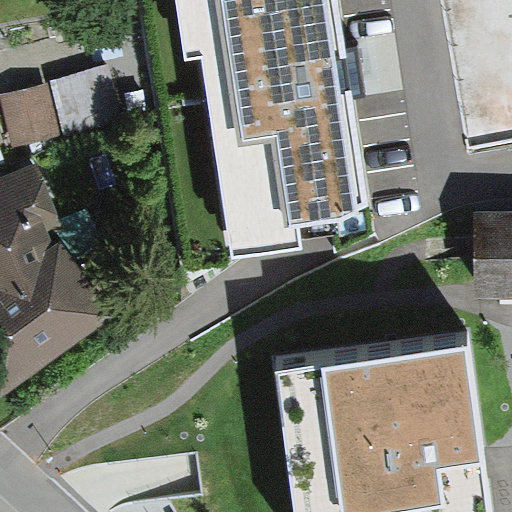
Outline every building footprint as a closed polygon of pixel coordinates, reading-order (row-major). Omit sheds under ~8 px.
[(220,0),(254,215),(371,197),(340,0),(220,0)] [(511,0),(439,0),(467,149),(511,140),(511,0)] [(124,116),(109,58),(51,73),(67,131),(124,116)] [(1,89),(13,142),(62,131),(49,78),(1,89)] [(38,154),(0,168),(0,381),(2,384),(115,303),(65,229),(38,154)] [(88,201),(63,213),(81,251),(99,243),(103,233),(88,201)] [(473,284),(511,284),(511,205),(474,205),(473,284)] [(493,511),(469,328),(270,354),(290,511),(493,511)]
